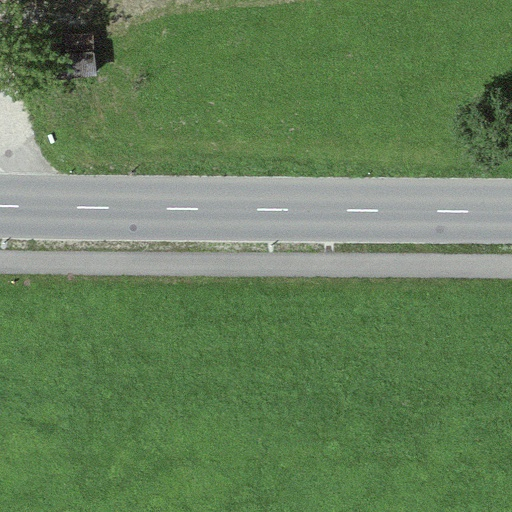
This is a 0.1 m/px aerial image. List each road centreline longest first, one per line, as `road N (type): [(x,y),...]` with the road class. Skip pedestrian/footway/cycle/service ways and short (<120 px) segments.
road 1 (secondary): [(511,212),(0,206)]
road 2 (unknown): [(0,63),(53,207)]
